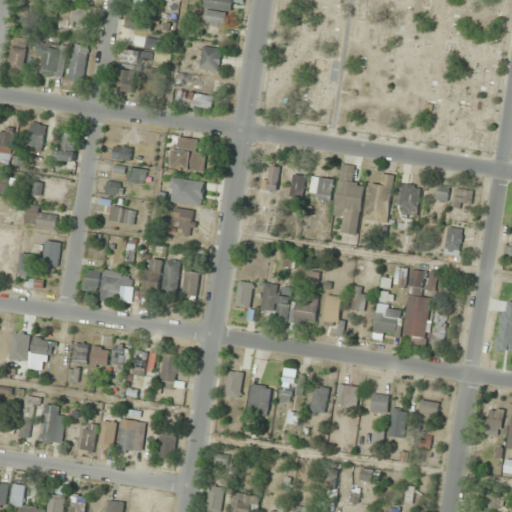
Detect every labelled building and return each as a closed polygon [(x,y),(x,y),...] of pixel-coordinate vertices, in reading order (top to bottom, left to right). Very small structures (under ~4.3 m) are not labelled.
[(145,13),(146,0),(132,0),(131,11),(145,13)] [(233,0),(204,0),(203,7),(232,12),(233,0)] [(92,12),(76,6),(70,21),(85,28),(92,12)] [(228,11),(203,12),(204,24),(229,23),(228,11)] [(126,26),(150,32),(153,21),(129,15),(126,26)] [(9,68),(24,69),(28,38),(12,36),(9,68)] [(41,74),(63,78),(67,47),(38,43),(36,59),(43,60),(41,74)] [(68,81),(83,83),(89,47),(74,45),(68,81)] [(220,71),(222,48),(202,47),(201,69),(220,71)] [(123,63),(140,64),(141,52),(124,50),(123,63)] [(134,90),(136,71),(121,69),(119,88),(134,90)] [(182,88),(215,91),(216,79),(184,76),(182,88)] [(213,108),(213,94),(178,93),(178,107),(213,108)] [(28,149),(43,151),(47,125),(31,123),(28,149)] [(0,161),(13,162),(14,128),(0,127),(0,161)] [(56,148),(55,160),(74,162),(77,129),(60,128),(58,148),(56,148)] [(198,139),(174,137),(172,169),(205,172),(206,154),(197,153),(198,139)] [(131,161),(133,148),(114,145),(112,159),(131,161)] [(357,235),(365,184),(353,182),(355,166),(341,164),(332,220),(342,221),(340,233),(357,235)] [(280,167),(269,166),(267,180),(262,180),(261,189),(276,191),(280,167)] [(144,184),(147,170),(130,167),(128,181),(144,184)] [(0,192),(10,193),(12,173),(0,172),(0,192)] [(388,222),(394,175),(382,174),(381,184),(368,183),(364,219),(388,222)] [(291,197),(304,197),(304,175),(291,175),(291,197)] [(309,197),(331,201),(334,180),(312,176),(309,197)] [(201,207),(205,183),(173,178),(169,201),(201,207)] [(123,183),(106,181),(105,193),(122,195),(123,183)] [(42,184),(34,182),(32,194),(40,195),(42,184)] [(418,184),(399,185),(400,219),(419,218),(418,184)] [(447,203),(450,188),(438,185),(435,201),(447,203)] [(456,206),(473,206),(473,190),(456,190),(456,206)] [(0,212),(9,213),(11,199),(0,197),(0,212)] [(57,214),(40,215),(40,205),(26,206),(27,226),(57,225),(57,214)] [(109,220),(133,226),(137,211),(112,205),(109,220)] [(179,223),(179,235),(195,235),(195,210),(173,210),(173,223),(179,223)] [(463,229),(448,227),(445,255),(460,257),(463,229)] [(58,270),(62,243),(45,241),(43,255),(21,253),(18,276),(30,278),(29,286),(43,288),(46,268),(58,270)] [(145,292),(160,293),(162,259),(147,259),(145,292)] [(163,292),(178,294),(181,261),(166,260),(163,292)] [(134,272),(85,269),(84,290),(101,291),(100,301),(132,302),(134,272)] [(404,335),(414,336),(412,347),(426,349),(433,298),(424,296),(427,272),(412,270),(404,335)] [(197,297),(199,272),(185,271),(183,295),(197,297)] [(439,275),(432,273),(427,289),(434,291),(439,275)] [(235,306),(250,308),(254,283),(239,281),(235,306)] [(274,320),(315,325),(319,296),(310,295),(309,303),(291,301),(292,293),(277,291),(278,284),(265,283),(262,309),(275,311),(274,320)] [(511,296),(511,284),(502,284),(502,296),(511,296)] [(364,311),(368,289),(354,286),(350,308),(364,311)] [(373,339),(383,340),(384,332),(398,334),(401,307),(392,306),(393,294),(378,292),(373,339)] [(322,325),(343,328),(344,322),(339,320),(344,298),(328,295),(322,325)] [(447,313),(435,313),(435,343),(447,343),(447,313)] [(497,354),(511,354),(511,325),(497,325),(497,354)] [(29,331),(16,330),(13,355),(27,357),(29,331)] [(31,370),(47,370),(47,355),(63,355),(63,340),(31,340),(31,370)] [(88,343),(72,343),(72,365),(88,365),(88,343)] [(112,366),(128,367),(130,346),(114,344),(112,366)] [(108,367),(110,347),(93,346),(91,366),(108,367)] [(146,376),(149,352),(135,350),(132,374),(146,376)] [(174,391),(186,359),(168,353),(156,385),(174,391)] [(68,381),(78,382),(80,369),(69,368),(68,381)] [(294,369),(282,369),(281,402),(294,402),(294,369)] [(241,397),(243,372),(228,371),(226,396),(241,397)] [(267,416),(272,388),(252,384),(246,413),(267,416)] [(324,416),(330,389),(316,386),(309,412),(324,416)] [(349,405),(349,386),(338,386),(338,405),(349,405)] [(371,412),(388,413),(390,395),(373,394),(371,412)] [(420,414),(439,416),(440,402),(421,401),(420,414)] [(63,417),(60,417),(60,406),(43,406),(43,443),(63,443),(63,417)] [(408,411),(393,408),(389,436),(403,438),(408,411)] [(488,432),(502,432),(502,409),(488,409),(488,432)] [(299,425),(300,414),(289,412),(287,424),(299,425)] [(138,422),(123,420),(118,450),(133,452),(138,422)] [(117,423),(102,421),(100,448),(114,449),(117,423)] [(80,450),(93,453),(99,427),(86,424),(80,450)] [(174,460),(176,437),(161,436),(159,459),(174,460)] [(226,467),(229,457),(214,453),(212,463),(226,467)] [(511,474),(511,459),(505,459),(503,473),(511,474)] [(372,481),(374,470),(362,468),(361,480),(372,481)] [(332,484),(335,472),(327,470),(325,482),(332,484)] [(46,511),(47,510),(24,506),(27,487),(14,485),(11,506),(19,508),(18,511),(46,511)] [(207,511),(222,511),(225,489),(210,487),(207,511)] [(501,511),(505,497),(486,492),(482,507),(500,511),(501,511)] [(235,511),(244,511),(250,511),(247,495),(233,498),(235,511)] [(64,511),(64,496),(49,496),(48,511),(64,511)] [(69,511),(86,511),(85,496),(69,497),(69,511)] [(103,511),(124,511),(127,509),(110,500),(103,511)]
